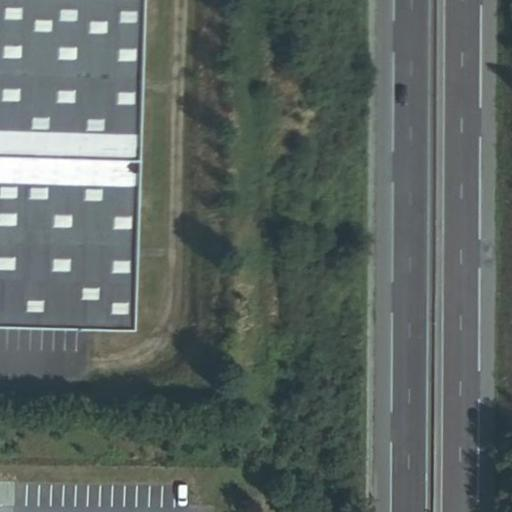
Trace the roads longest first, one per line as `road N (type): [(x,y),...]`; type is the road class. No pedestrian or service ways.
road 1 (trunk): [(410,0),(406,511)]
road 2 (trunk): [(452,511),(455,0)]
